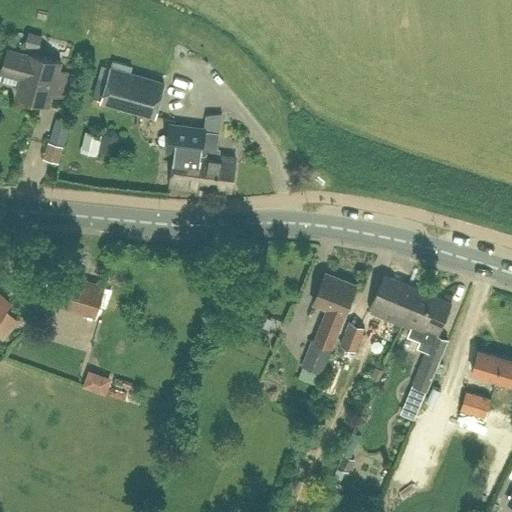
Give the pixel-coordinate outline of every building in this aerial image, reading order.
[(70,72),(58,68),(60,60),(28,51),(28,53),(8,48),(1,71),(2,71),(21,76),(19,83),(16,94),(48,103),(51,93),(63,96),(70,72)] [(164,84),(110,68),(101,99),(155,114),(164,84)] [(71,121),(56,117),(49,140),(64,144),(71,121)] [(197,185),(204,130),(204,129),(174,125),(171,149),(174,150),(169,185),(196,188),(197,185)] [(204,130),(197,185),(231,190),(235,157),(216,154),(219,132),(204,130)] [(331,346),(344,314),(345,314),(357,284),(325,271),(312,301),(327,307),(314,339),(312,338),(301,365),(302,366),(320,373),(331,346)] [(369,309),(370,310),(403,323),(418,288),(417,288),(418,287),(384,273),(369,309)] [(104,287),(58,274),(50,301),(96,314),(104,287)] [(451,301),(418,288),(403,323),(412,327),(409,334),(421,340),(418,346),(427,350),(413,383),(426,389),(448,338),(438,333),(451,301)] [(0,313),(5,307),(10,302),(0,293),(0,313)] [(355,350),(365,322),(350,316),(339,345),(355,350)] [(511,339),(497,332),(483,363),(489,366),(484,375),(478,372),(467,396),(478,401),(479,399),(503,410),(501,412),(509,416),(511,408),(511,339)] [(106,395),(112,378),(89,370),(83,387),(106,395)] [(318,447),(326,423),(312,418),(303,441),(318,447)] [(484,507),(491,492),(479,487),(474,484),(466,499),(484,507)]
